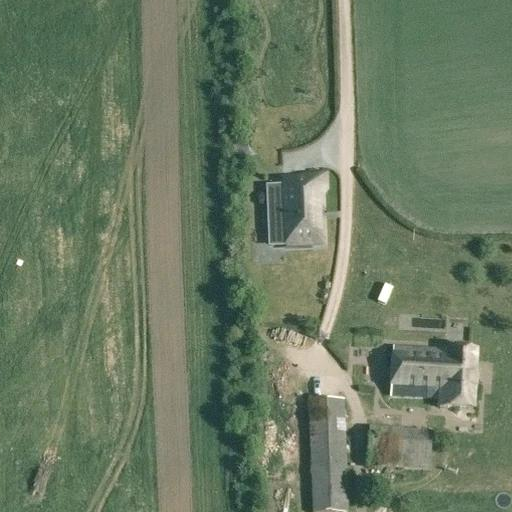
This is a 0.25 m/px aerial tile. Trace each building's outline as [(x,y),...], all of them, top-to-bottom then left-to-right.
[(233,147),(233,160),(247,160),(247,147),(241,147),(233,147)] [(269,232),(284,232),(285,247),(323,245),(322,221),(317,221),(315,181),(282,182),(283,205),(279,205),(279,208),(268,208),(269,232)] [(438,410),(475,412),(478,353),(393,347),(390,396),(438,399),(438,410)] [(310,402),(313,511),(342,511),(339,400),(310,402)] [(416,461),(417,478),(432,478),(431,434),(403,435),(404,461),(416,461)]
